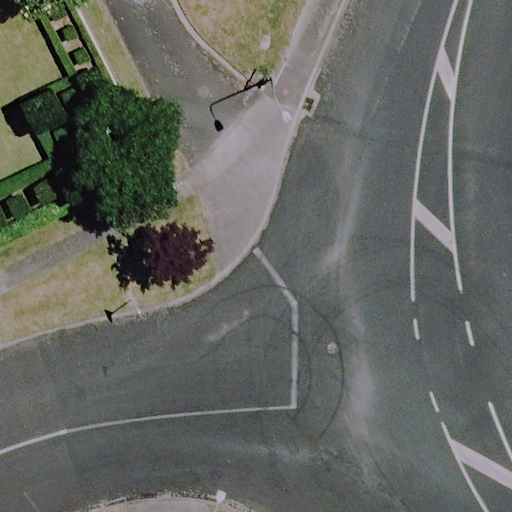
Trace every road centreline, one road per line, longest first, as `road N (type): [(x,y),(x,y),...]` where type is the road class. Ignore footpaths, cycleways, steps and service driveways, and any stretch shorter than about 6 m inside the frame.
road 1 (residential): [(464,406),(147,416),(0,450)]
road 2 (residential): [(471,0),(436,163),(437,295),(464,406)]
